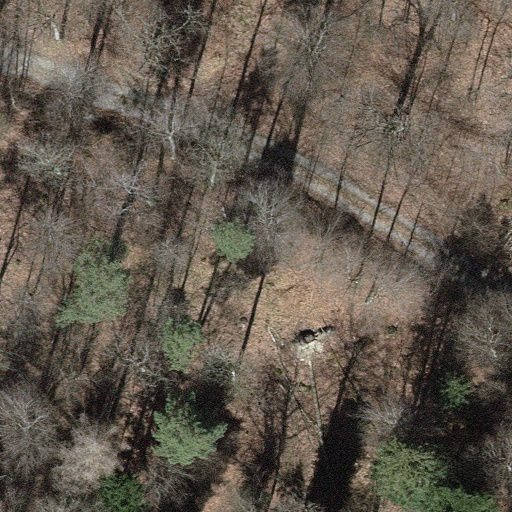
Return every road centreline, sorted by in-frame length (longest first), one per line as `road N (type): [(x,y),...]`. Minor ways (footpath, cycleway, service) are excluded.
road 1 (track): [(511,295),(219,129),(0,46)]
road 2 (track): [(219,129),(288,41),(293,0)]
